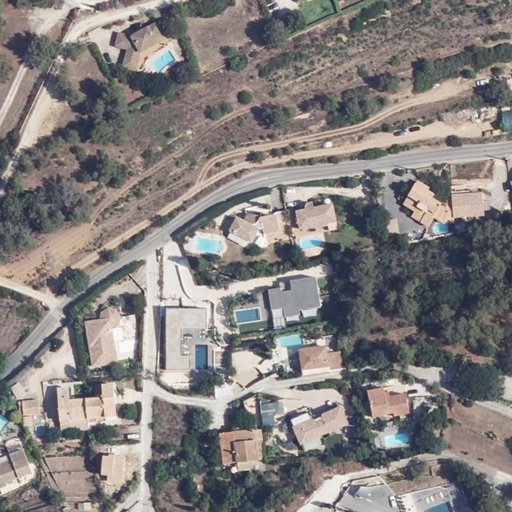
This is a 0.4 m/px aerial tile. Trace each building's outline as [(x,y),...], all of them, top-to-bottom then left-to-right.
[(127,50),(124,61),(136,64),(139,53),(155,45),(152,39),(160,35),(156,26),(142,33),(137,35),(131,38),(119,35),(115,47),(127,50)] [(152,39),(155,45),(163,41),(160,35),(152,39)] [(136,64),(124,61),(123,66),(135,69),(136,64)] [(495,82),(494,75),(476,77),(477,84),(495,82)] [(511,110),(502,111),(504,131),(511,130),(511,110)] [(433,199),(435,194),(429,190),(430,188),(418,181),(404,203),(416,211),(424,216),(421,221),(429,226),(435,217),(442,204),(433,199)] [(454,217),(453,200),(445,201),(435,194),(433,199),(442,204),(435,217),(445,223),(455,222),(455,217),(454,217)] [(484,194),(453,195),(453,200),(454,217),(455,217),(485,215),(484,194)] [(236,219),(229,231),(252,239),(256,225),(261,224),(262,229),(298,221),(299,225),(312,222),(316,224),(326,222),(326,219),(334,218),(331,204),(312,208),(311,202),(304,204),(304,210),(296,212),(294,209),(275,213),(272,216),(260,219),(257,217),(262,209),(261,206),(244,209),(246,219),(244,223),(236,219)] [(413,216),(421,221),(424,216),(416,211),(413,216)] [(321,306),(316,276),(279,282),(280,288),(268,290),(274,330),(286,328),(285,317),(299,315),(299,310),(321,306)] [(138,338),(135,314),(121,317),(117,310),(110,308),(102,313),(100,320),(86,321),(93,365),(117,362),(114,342),(138,338)] [(206,330),(206,309),(168,309),(167,368),(189,368),(189,355),(181,354),(182,330),(206,330)] [(301,349),(303,369),(330,365),(328,354),(327,346),(301,349)] [(328,354),(330,365),(342,364),(340,352),(328,354)] [(304,374),(330,370),(330,365),(303,369),(304,374)] [(21,400),(29,396),(21,383),(14,388),(21,400)] [(97,398),(86,399),(88,418),(106,417),(117,416),(115,384),(103,385),(103,394),(103,397),(97,398)] [(88,418),(86,399),(70,400),(69,387),(58,388),(60,406),(56,406),(56,411),(60,411),(61,420),(88,418)] [(369,396),(386,392),(385,387),(368,391),(369,396)] [(406,394),(391,397),(387,398),(386,392),(369,396),(372,410),(377,409),(378,416),(394,413),(395,416),(400,415),(401,418),(409,417),(408,413),(410,412),(406,394)] [(250,417),(261,415),(259,393),(247,400),(250,417)] [(415,416),(433,414),(431,397),(414,398),(415,416)] [(23,414),(40,413),(39,400),(23,401),(23,414)] [(274,404),(261,405),(262,426),(275,425),(274,404)] [(347,423),(340,407),(311,419),(308,413),(289,421),(303,453),(323,445),(319,435),(347,423)] [(0,441),(4,436),(0,433),(9,422),(1,415),(0,416),(0,441)] [(89,430),(89,429),(88,424),(88,418),(61,420),(62,431),(89,430)] [(258,459),(265,458),(261,420),(254,420),(255,429),(258,459)] [(34,425),(37,437),(45,435),(43,423),(34,425)] [(255,429),(234,431),(238,461),(249,460),(258,459),(255,429)] [(238,461),(234,431),(220,433),(221,437),(222,442),(224,463),(238,461)] [(11,459),(25,453),(19,437),(6,442),(11,459)] [(26,453),(25,453),(11,459),(0,462),(0,487),(8,484),(7,481),(33,471),(26,453)] [(124,481),(124,456),(104,455),(104,481),(124,481)]
